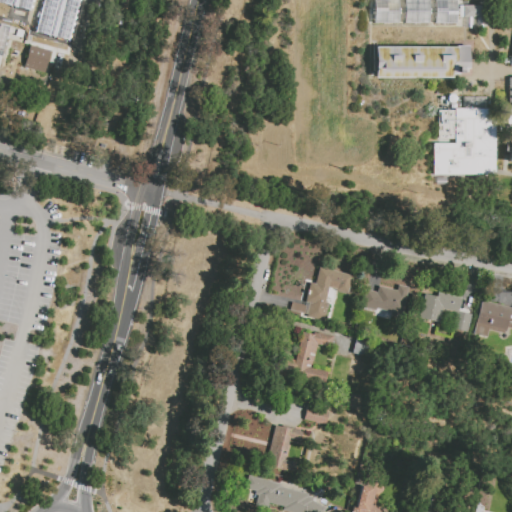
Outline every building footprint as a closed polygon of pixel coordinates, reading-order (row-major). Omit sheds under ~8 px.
[(33,0),(50,0),(44,24),(29,20),(33,0)] [(51,0),(55,0),(67,3),(60,29),(45,25),(51,0)] [(0,2),(15,6),(11,21),(0,18),(0,2)] [(376,2),(399,2),(400,25),(377,26),(376,2)] [(407,3),(429,2),(429,25),(407,25),(407,3)] [(437,2),(457,2),(457,24),(437,24),(437,2)] [(68,3),(84,7),(78,34),(61,29),(68,3)] [(17,6),(31,10),(27,24),(13,21),(17,6)] [(464,8),(488,8),(488,20),(465,21),(464,8)] [(0,27),(10,30),(0,69),(0,27)] [(18,31),(24,33),(22,39),(16,38),(18,31)] [(41,36),(54,39),(52,46),(40,42),(41,36)] [(61,41),(74,44),(72,51),(59,48),(61,41)] [(30,48),(51,54),(45,76),(24,70),(30,48)] [(381,52),(471,50),(471,77),(382,79),(381,52)] [(58,52),(71,55),(69,62),(56,59),(58,52)] [(511,135),(501,136),(500,113),(511,112),(511,81),(511,135)] [(65,90),(73,92),(72,99),(63,96),(65,90)] [(497,178),(435,179),(435,147),(456,147),(456,142),(440,143),(439,114),(457,114),(457,112),(464,112),(464,100),(488,100),(488,112),(496,112),(497,178)] [(349,297),(337,294),(333,308),(330,307),(325,326),(290,317),(294,302),(306,306),(311,287),(316,288),(320,272),(353,280),(349,297)] [(378,296),(380,290),(397,294),(399,289),(409,291),(402,322),(391,319),(392,316),(378,313),(377,314),(363,310),(367,294),(378,296)] [(420,322),(426,298),(437,301),(439,297),(462,302),(459,315),(472,318),(468,336),(453,332),(456,319),(443,316),(440,327),(420,322)] [(487,341),(474,337),(483,304),(511,311),(511,372),(511,373),(509,351),(511,350),(511,326),(509,326),(507,334),(496,331),(495,335),(490,334),(487,341)] [(303,336),(314,339),(315,337),(319,338),(320,336),(334,340),(331,351),(318,348),(313,372),(328,376),(325,389),(290,380),(289,382),(276,379),(281,361),(296,364),(303,336)] [(353,357),(358,340),(372,344),(367,361),(353,357)] [(322,409),(321,414),(327,416),(324,428),(306,424),(310,406),(322,409)] [(276,429),(282,431),(283,429),(301,433),(301,436),(303,436),(301,445),(291,442),(286,463),(298,466),(295,476),(288,474),(288,475),(266,470),(276,429)] [(257,495),(259,484),(267,486),(267,484),(281,488),(281,490),(309,497),(308,501),(314,502),(313,505),(325,511),(284,511),(285,511),(270,506),(268,511),(264,511),(256,510),(259,495),(257,495)] [(352,511),(357,491),(362,492),(363,490),(376,494),(372,509),(384,511),(352,511)]
